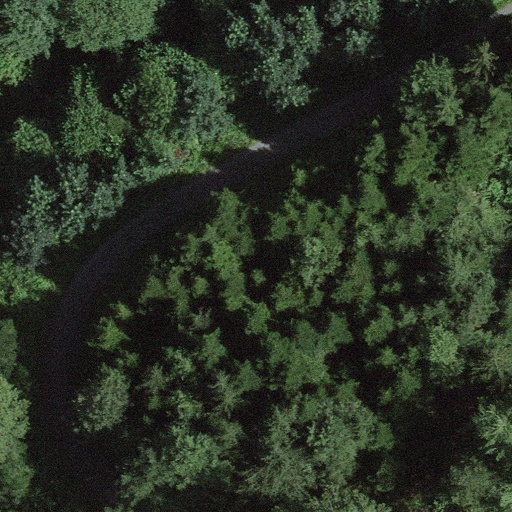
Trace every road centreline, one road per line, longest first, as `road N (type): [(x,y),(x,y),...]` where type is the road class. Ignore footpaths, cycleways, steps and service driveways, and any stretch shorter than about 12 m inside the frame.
road 1 (track): [(496,0),(148,205),(71,303),(63,388),(88,449),(161,497),(420,511)]
road 2 (track): [(313,0),(203,26),(0,117)]
